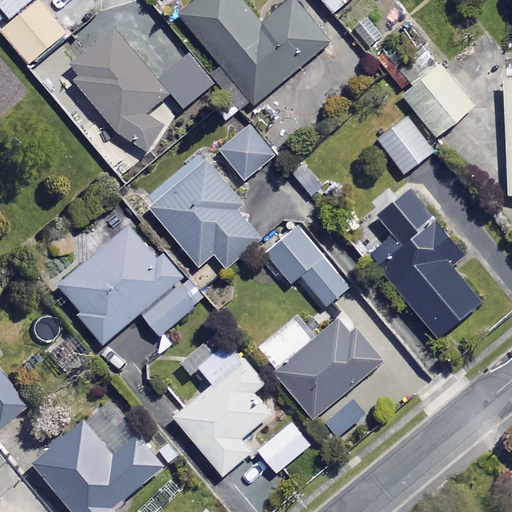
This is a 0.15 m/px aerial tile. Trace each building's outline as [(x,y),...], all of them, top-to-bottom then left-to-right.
[(41,0),(0,0),(0,2),(16,21),(41,0)] [(264,26),(243,0),(203,0),(183,16),(256,108),(334,46),(298,0),(264,26)] [(356,0),(325,0),(338,15),(356,0)] [(70,35),(43,3),(6,35),(33,66),(70,35)] [(175,97),(121,34),(74,73),(144,157),(170,134),(154,115),(175,97)] [(194,59),(167,81),(189,109),(217,86),(194,59)] [(478,110),(445,68),(408,97),(440,139),(478,110)] [(437,153),(409,117),(381,138),(408,175),(437,153)] [(278,157),(253,128),(224,152),(249,181),(278,157)] [(246,201),(214,163),(157,211),(205,268),(220,255),(233,270),(267,241),(238,208),(246,201)] [(467,252),(418,193),(386,219),(400,236),(375,257),(444,340),(487,304),(454,263),(467,252)] [(90,319),(86,324),(111,351),(148,315),(170,339),(205,305),(131,227),(63,291),(90,319)] [(353,291),(304,233),(274,258),(296,285),(301,281),(328,312),(353,291)] [(388,364),(350,319),(283,376),(321,421),(388,364)] [(179,418),(228,478),(256,454),(246,441),(276,416),(259,395),(270,385),(235,342),(202,368),(218,387),(179,418)] [(0,356),(1,356),(0,355),(0,428),(25,408),(0,377),(0,356)] [(142,439),(138,442),(109,408),(39,466),(78,511),(120,511),(168,470),(142,439)] [(314,445),(293,422),(260,451),(280,475),(314,445)]
